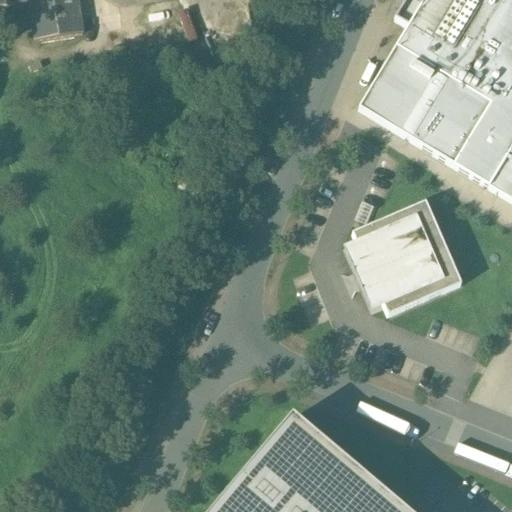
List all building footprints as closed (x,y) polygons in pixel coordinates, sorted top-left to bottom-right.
[(76,0),(0,0),(0,8),(28,5),(33,44),(82,37),(76,0)] [(511,0),(425,0),(407,31),(357,114),(511,206),(511,0)] [(407,0),(393,23),(407,31),(425,0),(407,0)] [(426,213),(424,207),(351,239),(358,255),(348,260),(369,309),(379,304),(386,321),(460,290),(449,266),(442,269),(440,265),(448,262),(436,235),(428,239),(426,234),(434,231),(427,213),(426,213)] [(393,511),(289,424),(213,511),(393,511)]
